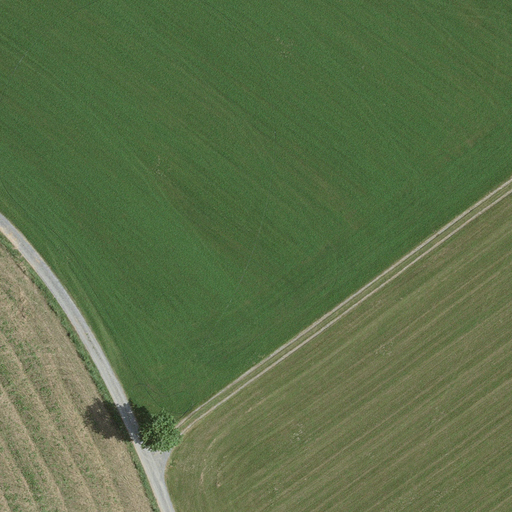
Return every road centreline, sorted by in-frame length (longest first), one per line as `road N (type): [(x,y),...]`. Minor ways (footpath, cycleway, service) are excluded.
road 1 (track): [(511,183),(183,426),(149,469)]
road 2 (track): [(149,469),(112,383),(58,291),(0,226)]
